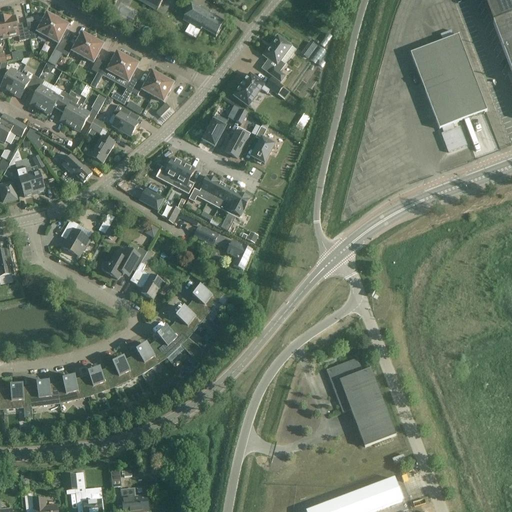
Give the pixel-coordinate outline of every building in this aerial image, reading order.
[(163,0),(135,0),(156,12),(163,0)] [(511,0),(483,0),(493,24),(511,74),(511,0)] [(182,21),(183,22),(201,32),(202,30),(215,38),(223,23),(210,16),(211,14),(200,8),(199,10),(192,6),(182,21)] [(38,33),(48,39),(57,21),(47,16),(38,33)] [(15,17),(3,20),(7,39),(18,37),(19,43),(26,41),(23,27),(17,28),(15,17)] [(57,21),(48,39),(58,45),(68,27),(57,21)] [(28,29),(31,42),(37,41),(34,28),(28,29)] [(73,53),(83,58),(92,41),(82,35),(73,53)] [(448,154),(465,147),(467,147),(460,128),(455,130),(453,125),(487,112),(458,36),(410,55),(439,130),(442,129),(443,134),(441,135),(448,154)] [(291,47),(278,37),(263,57),(276,66),(269,75),(281,83),(285,77),(275,70),(291,47)] [(57,52),(62,55),(68,43),(63,40),(57,52)] [(92,41),(83,58),(93,64),(103,47),(92,41)] [(68,43),(62,55),(67,58),(74,46),(68,43)] [(312,43),(306,51),(311,55),(317,47),(312,43)] [(108,72),(118,78),(127,60),(117,55),(108,72)] [(92,71),(97,74),(103,63),(98,60),(92,71)] [(127,60),(118,78),(128,83),(138,66),(127,60)] [(103,63),(97,74),(103,77),(109,66),(103,63)] [(1,89),(10,94),(20,76),(11,71),(1,89)] [(20,76),(10,94),(20,99),(26,89),(31,92),(38,80),(38,79),(41,74),(37,72),(35,73),(30,82),(20,76)] [(142,91),(153,97),(162,80),(152,74),(142,91)] [(234,97),(248,108),(261,90),(267,95),(270,91),(277,96),(283,88),(272,80),(266,87),(250,75),(234,97)] [(127,90),(132,93),(138,82),(133,79),(127,90)] [(38,80),(31,92),(37,95),(31,105),(40,111),(50,93),(41,88),(44,83),(38,80)] [(162,80),(153,97),(163,103),(173,85),(162,80)] [(138,82),(132,93),(138,96),(144,85),(138,82)] [(283,88),(277,96),(284,101),(290,93),(283,88)] [(50,93),(40,111),(50,116),(56,106),(61,109),(68,97),(62,93),(59,98),(50,93)] [(68,97),(61,109),(67,112),(60,122),(70,128),(80,110),(71,105),(74,100),(68,97)] [(129,104),(127,109),(141,114),(143,109),(129,104)] [(166,105),(156,114),(160,119),(170,110),(166,105)] [(110,125),(113,127),(112,127),(130,138),(138,125),(127,119),(131,114),(118,106),(109,122),(110,125)] [(234,107),(228,119),(234,122),(241,111),(234,107)] [(80,110),(70,128),(80,133),(86,123),(91,126),(98,113),(92,110),(89,115),(80,110)] [(241,111),(235,122),(241,125),(247,114),(241,111)] [(0,142),(4,145),(11,133),(21,138),(26,129),(4,116),(0,122),(0,142)] [(305,116),(296,129),(301,133),(310,119),(305,116)] [(214,123),(204,142),(215,148),(225,129),(224,128),(227,123),(217,117),(214,123)] [(95,120),(92,125),(102,131),(105,126),(95,120)] [(264,123),(261,128),(266,131),(269,126),(264,123)] [(102,131),(92,125),(89,130),(100,136),(102,131)] [(482,141),(487,138),(481,125),(476,128),(482,141)] [(234,135),(225,150),(238,157),(249,135),(244,133),(246,129),(238,126),(234,135)] [(266,131),(261,128),(255,139),(260,142),(251,159),(255,160),(254,162),(260,166),(261,164),(264,165),(275,144),(263,138),(267,131),(266,131)] [(83,153),(91,158),(90,158),(103,165),(114,145),(102,138),(93,154),(85,149),(83,153)] [(14,164),(19,179),(25,199),(33,196),(24,166),(22,162),(19,154),(17,153),(12,161),(16,163),(14,164)] [(5,155),(3,159),(9,163),(13,157),(9,155),(5,155)] [(39,156),(32,159),(38,171),(44,167),(39,156)] [(74,178),(76,176),(84,183),(92,174),(84,167),(83,169),(70,157),(62,166),(74,178)] [(156,176),(173,186),(186,161),(181,159),(180,161),(174,158),(168,169),(161,166),(156,176)] [(27,160),(22,162),(24,166),(33,196),(45,192),(39,173),(32,176),(30,170),(27,160)] [(191,164),(186,161),(173,186),(188,194),(194,183),(189,180),(195,169),(190,166),(191,164)] [(5,174),(11,176),(15,166),(9,164),(5,174)] [(207,204),(218,183),(208,178),(199,193),(194,190),(189,201),(194,204),(197,198),(207,204)] [(0,185),(0,194),(2,205),(18,202),(14,182),(0,185)] [(229,189),(218,183),(207,204),(218,210),(229,189)] [(239,194),(229,189),(218,210),(228,215),(239,194)] [(163,200),(145,190),(139,201),(157,211),(163,200)] [(239,194),(228,215),(239,221),(250,200),(239,194)] [(201,216),(211,222),(213,219),(213,218),(203,213),(201,216)] [(223,225),(213,219),(211,222),(210,224),(221,230),(221,229),(223,225)] [(62,249),(79,258),(85,247),(87,248),(91,241),(75,232),(78,226),(72,223),(69,225),(62,236),(68,239),(62,249)] [(213,247),(214,245),(228,252),(227,254),(237,259),(233,267),(243,272),(252,253),(253,251),(243,246),(242,248),(237,245),(218,236),(199,227),(194,238),(213,247)] [(103,271),(105,272),(105,273),(118,281),(121,274),(129,279),(134,270),(136,272),(142,260),(139,259),(140,257),(126,249),(121,258),(115,255),(109,265),(107,264),(105,264),(103,264),(101,267),(102,269),(103,271)] [(9,252),(0,254),(0,278),(14,276),(9,252)] [(189,262),(185,269),(193,272),(196,266),(189,262)] [(145,267),(143,266),(141,264),(130,283),(141,289),(141,287),(144,289),(141,294),(153,301),(159,291),(161,292),(165,285),(151,277),(150,279),(141,274),(145,267)] [(190,307),(192,308),(203,317),(205,318),(218,301),(216,300),(221,294),(223,296),(224,296),(206,284),(206,285),(209,286),(205,291),(200,288),(192,298),(195,300),(190,307)] [(173,327),(175,328),(188,339),(201,323),(200,322),(203,317),(192,308),(188,312),(184,309),(176,319),(179,321),(173,327)] [(154,346),(155,347),(165,358),(166,359),(181,346),(198,365),(208,356),(188,339),(175,328),(170,333),(166,329),(157,337),(160,340),(154,346)] [(131,360),(132,361),(140,374),(141,376),(159,364),(158,362),(165,358),(155,347),(150,350),(147,345),(136,352),(138,355),(131,360)] [(107,371),(107,373),(114,386),(115,388),(134,379),(133,377),(140,374),(132,361),(126,364),(124,359),(112,365),(114,368),(107,371)] [(326,371),(334,392),(343,414),(350,411),(365,448),(396,436),(371,370),(363,373),(357,359),(326,371)] [(81,380),(82,382),(87,396),(88,398),(108,391),(107,389),(114,386),(107,373),(102,375),(100,370),(88,374),(89,378),(81,380)] [(176,384),(183,379),(179,373),(172,379),(176,384)] [(55,386),(56,388),(59,403),(60,405),(80,400),(80,398),(87,396),(82,382),(76,383),(75,378),(62,381),(63,385),(55,386)] [(29,390),(29,392),(31,406),(31,408),(52,406),(52,404),(59,403),(56,388),(50,389),(49,383),(37,385),(37,389),(29,390)] [(2,392),(3,392),(3,394),(4,408),(4,410),(25,409),(25,407),(31,406),(29,392),(24,392),(23,387),(10,388),(11,391),(2,392)] [(406,462),(403,456),(392,460),(394,466),(406,462)] [(122,488),(120,473),(110,474),(112,489),(122,488)] [(75,475),(65,476),(67,492),(77,491),(75,475)] [(123,511),(147,511),(146,497),(134,498),(134,491),(122,492),(123,511)] [(102,511),(101,492),(77,494),(78,511),(102,511)] [(32,502),(33,511),(26,511),(57,511),(57,507),(45,508),(44,501),(32,502)]
